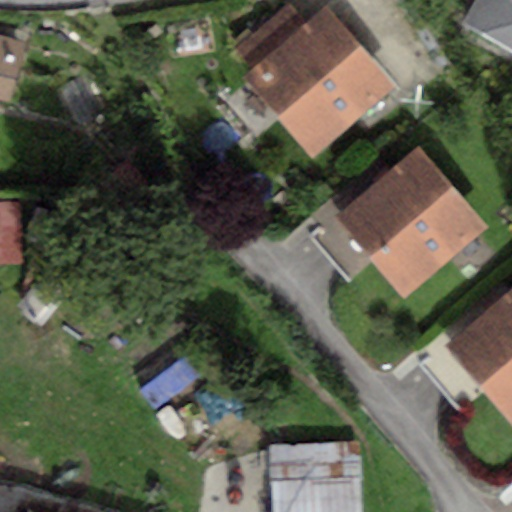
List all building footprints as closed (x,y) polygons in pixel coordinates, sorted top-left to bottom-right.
[(511,0),(475,0),(464,21),(511,50),(511,0)] [(235,50),(252,70),(307,22),(290,2),(235,50)] [(252,70),(246,74),(315,154),(395,86),(326,6),(307,22),(252,70)] [(28,45),(0,35),(0,101),(9,104),(28,45)] [(418,144),(335,215),(374,261),(404,295),(487,225),(418,144)] [(106,175),(86,189),(116,232),(136,218),(106,175)] [(374,261),(335,215),(311,234),(350,281),(374,261)] [(511,291),(448,347),(485,389),(511,420),(511,291)] [(485,389),(448,347),(423,368),(459,411),(485,389)] [(363,511),(359,441),(272,447),(276,511),(363,511)]
